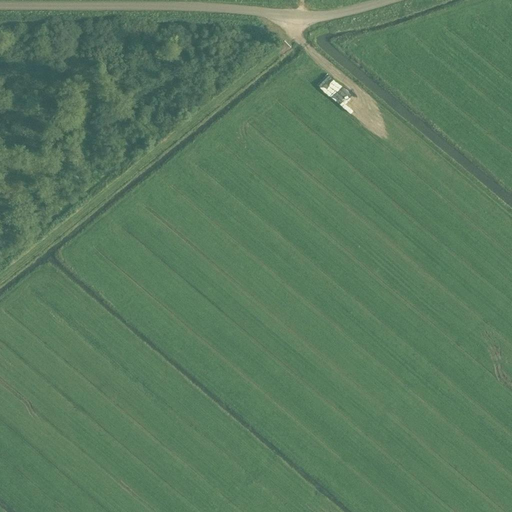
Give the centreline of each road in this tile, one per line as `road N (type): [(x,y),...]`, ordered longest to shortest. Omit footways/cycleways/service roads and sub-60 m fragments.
road 1 (track): [(306,18),(0,283)]
road 2 (unclassified): [(392,0),(306,18),(0,8)]
